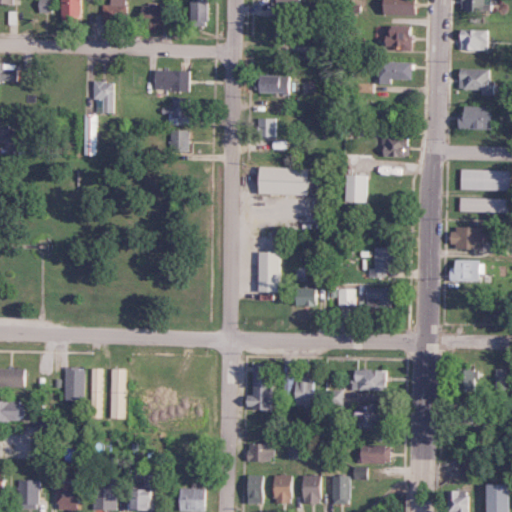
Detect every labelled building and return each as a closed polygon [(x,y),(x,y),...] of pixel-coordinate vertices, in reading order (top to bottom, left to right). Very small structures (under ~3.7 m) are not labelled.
[(54,12),(54,0),(39,0),(40,12),(54,12)] [(64,0),(65,21),(85,21),(84,0),(64,0)] [(128,0),(110,0),(111,4),(103,4),(104,24),(129,24),(128,0)] [(193,1),(193,23),(211,23),(211,0),(198,0),(198,1),(193,1)] [(421,14),(421,0),(385,0),(385,13),(421,14)] [(463,0),(463,11),(495,10),(494,0),(463,0)] [(169,5),(146,5),(146,24),(169,24),(169,5)] [(416,48),(417,25),(387,24),(387,47),(416,48)] [(462,49),(491,49),(491,29),(462,29),(462,49)] [(416,78),(416,61),(382,61),(382,83),(396,83),(396,78),(416,78)] [(20,63),(0,62),(0,81),(19,82),(20,63)] [(492,80),(492,68),(462,68),(462,89),(483,89),(483,95),(498,95),(498,80),(492,80)] [(156,89),(194,90),(194,70),(157,69),(156,89)] [(293,93),(294,75),(264,75),(264,92),(293,93)] [(117,112),(117,81),(98,80),(97,112),(117,112)] [(193,124),(193,97),(174,97),(174,107),(169,107),(169,124),(193,124)] [(498,105),(463,106),(463,129),(498,128),(498,105)] [(85,155),(98,155),(99,113),(86,113),(85,155)] [(280,137),(281,118),(263,117),(262,136),(280,137)] [(18,120),(0,120),(0,140),(19,140),(18,120)] [(194,129),(174,129),(173,151),(193,151),(194,129)] [(414,136),(397,135),(397,130),(384,130),(383,155),(413,157),(414,136)] [(21,153),(38,154),(38,142),(22,141),(21,153)] [(257,167),(305,169),(304,198),(255,196),(257,167)] [(462,189),(511,190),(511,170),(463,169),(462,189)] [(339,203),(342,174),(364,176),(362,204),(339,203)] [(461,211),(511,212),(511,198),(462,196),(461,211)] [(488,228),(455,227),(455,247),(487,247),(488,228)] [(382,276),(381,269),(397,269),(396,247),(375,247),(376,268),(369,268),(369,277),(382,276)] [(275,295),(254,295),(255,252),(276,252),(275,295)] [(485,281),(486,259),(459,259),(459,266),(454,266),(454,280),(485,281)] [(297,278),(306,278),(306,267),(297,268),(297,278)] [(395,308),(396,288),(369,286),(367,306),(395,308)] [(320,305),(320,287),(298,287),(298,305),(320,305)] [(357,305),(356,288),(339,288),(339,305),(357,305)] [(0,385),(28,387),(29,369),(0,367),(0,385)] [(66,399),(86,400),(87,368),(67,367),(66,399)] [(104,368),(93,367),(91,417),(102,417),(104,368)] [(126,418),(127,368),(113,368),(111,418),(126,418)] [(509,369),(497,368),(497,387),(508,388),(509,369)] [(355,390),(390,390),(390,370),(356,369),(355,390)] [(458,386),(478,387),(478,370),(458,370),(458,386)] [(294,377),(286,377),(287,391),(295,391),(294,377)] [(305,404),(305,412),(318,412),(319,378),(301,377),(300,404),(305,404)] [(326,409),(346,408),(345,389),(325,389),(326,409)] [(0,420),(26,421),(26,400),(0,400),(0,420)] [(386,427),(386,405),(357,404),(356,426),(386,427)] [(33,458),(47,459),(48,438),(34,438),(33,458)] [(250,443),(250,462),(274,461),(274,443),(250,443)] [(309,444),(288,444),(288,459),(309,459),(309,444)] [(361,461),(392,462),(393,445),(361,444),(361,461)] [(370,467),(354,466),(354,477),(369,478),(370,467)] [(156,474),(144,474),(144,488),(134,487),(134,510),(155,510),(156,474)] [(268,502),(267,475),(249,475),(250,503),(268,502)] [(295,503),(296,475),(277,475),(276,502),(295,503)] [(305,503),(325,503),(325,475),(305,475),(305,503)] [(352,503),(352,476),(333,476),(333,503),(352,503)] [(40,479),(18,480),(18,499),(40,499),(40,479)] [(80,484),(59,483),(58,508),(79,509),(80,484)] [(511,511),(511,484),(495,484),(494,511),(511,511)] [(118,487),(93,487),(93,509),(117,509),(118,487)] [(209,511),(210,488),(183,487),(182,511),(209,511)] [(472,511),(473,492),(450,492),(450,511),(472,511)]
